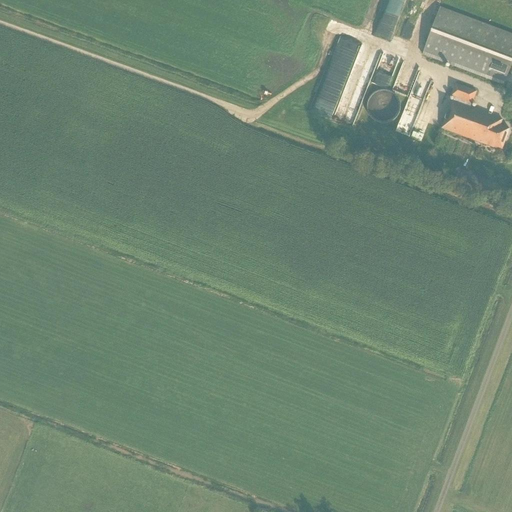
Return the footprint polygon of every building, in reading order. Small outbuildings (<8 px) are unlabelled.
[(423,55),(504,85),(511,62),(511,34),(440,8),(423,55)] [(498,23),(509,24),(510,10),(491,8),(490,11),(499,12),(498,23)] [(393,85),(406,89),(409,77),(396,73),(393,85)] [(502,150),(509,129),(500,126),(502,120),(470,108),(476,92),(455,84),(451,96),(455,98),(450,109),(449,109),(442,129),(497,149),(498,148),(502,150)] [(384,90),(382,91),(380,91),(378,91),(376,92),(374,93),(373,95),(371,96),(370,98),(369,100),(368,103),(368,105),(367,107),(368,109),(368,111),(369,113),(369,115),(370,116),(372,118),(373,119),(375,120),(376,121),(378,122),(381,123),(383,123),(385,123),(387,123),(390,122),(392,121),(393,120),(395,119),(396,117),(397,116),(398,114),(399,113),(400,111),(400,109),(400,107),(400,104),(400,102),(399,100),(398,98),(396,96),(395,95),(393,93),(391,92),(389,91),(387,91),(385,90),(384,90)]
